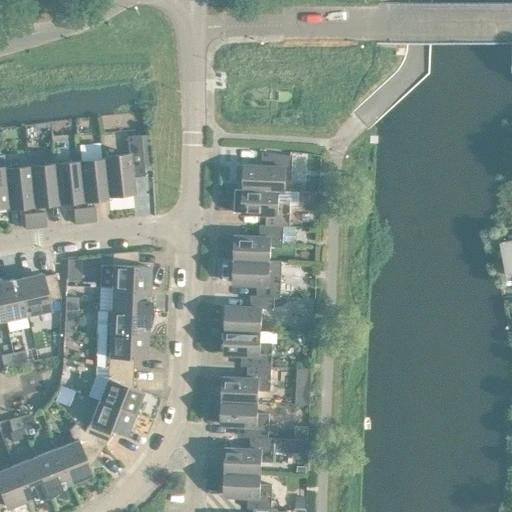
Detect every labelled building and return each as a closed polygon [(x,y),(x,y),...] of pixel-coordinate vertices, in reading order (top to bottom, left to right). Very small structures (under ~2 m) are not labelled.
[(147,134),(141,135),(144,168),(144,170),(151,170),(147,134)] [(103,156),(104,159),(108,195),(109,195),(133,192),(132,177),(131,177),(131,173),(134,169),(144,168),(141,135),(127,136),(129,154),(103,156)] [(244,165),(243,188),(279,190),(279,191),(285,191),(286,179),(292,179),(293,155),(269,152),(268,166),(244,165)] [(0,205),(8,205),(9,205),(5,169),(6,168),(5,166),(4,154),(0,154),(0,205)] [(104,159),(80,161),(84,200),(109,197),(109,195),(108,195),(104,159)] [(80,161),(55,164),(59,202),(84,200),(80,161)] [(55,164),(30,166),(34,204),(59,202),(55,164)] [(30,166),(6,168),(5,169),(9,205),(8,205),(8,207),(34,204),(30,166)] [(266,213),(266,225),(284,226),(290,226),(291,202),(279,201),(279,191),(279,190),(243,188),(235,188),(234,212),(266,213)] [(95,207),(84,208),(86,223),(96,222),(95,207)] [(86,223),(84,208),(74,209),(75,224),(86,223)] [(45,211),(35,212),(36,228),(47,227),(45,211)] [(36,228),(35,212),(24,213),(26,229),(36,228)] [(235,235),(234,259),(270,260),(271,247),(283,247),(283,234),(284,226),(266,225),(260,224),(259,236),(235,235)] [(284,226),(283,234),(295,235),(296,226),(290,226),(284,226)] [(511,272),(511,238),(503,240),(509,273),(511,272)] [(112,287),(112,288),(149,289),(150,266),(138,265),(139,251),(113,254),(113,265),(101,264),(100,286),(112,287)] [(101,255),(101,264),(113,265),(113,254),(101,255)] [(257,284),(257,295),(275,296),(281,297),(281,275),(269,275),(270,260),(234,259),(233,283),(257,284)] [(43,274),(20,279),(28,315),(51,310),(49,301),(61,298),(56,274),(44,276),(43,274)] [(20,279),(0,279),(0,293),(6,320),(28,315),(20,279)] [(112,288),(111,310),(153,312),(149,290),(149,289),(112,288)] [(226,306),(225,329),(261,331),(262,308),(274,308),(275,296),(257,295),(251,295),(250,307),(226,306)] [(66,297),(65,309),(78,310),(79,298),(66,297)] [(78,310),(65,309),(65,322),(78,322),(78,310)] [(111,310),(110,333),(147,335),(147,334),(148,334),(153,312),(111,310)] [(248,354),(248,366),(271,367),(272,343),(260,342),(261,331),(225,329),(224,353),(248,354)] [(110,333),(108,367),(123,371),(133,371),(134,358),(146,358),(147,335),(110,333)] [(25,350),(13,353),(16,365),(28,363),(25,350)] [(16,365),(13,353),(1,355),(4,368),(16,365)] [(223,377),(222,400),(258,402),(258,391),(270,391),(271,367),(248,366),(247,378),(223,377)] [(108,378),(99,400),(134,413),(143,391),(133,388),(133,371),(123,371),(108,367),(108,378)] [(297,368),(296,377),(311,378),(311,369),(297,368)] [(61,386),(56,401),(67,405),(72,390),(61,386)] [(91,422),(85,431),(102,449),(115,431),(126,435),(134,413),(99,400),(91,422)] [(245,437),(250,437),(268,437),(270,413),(257,413),(258,402),(222,400),(221,424),(245,425),(245,437)] [(33,413),(21,416),(24,428),(36,425),(33,413)] [(24,428),(21,416),(9,419),(12,432),(24,428)] [(269,424),(269,434),(277,435),(278,424),(269,424)] [(36,425),(24,428),(27,437),(35,435),(38,430),(36,425)] [(78,439),(57,448),(70,483),(92,474),(89,467),(102,449),(85,431),(78,439)] [(226,447),(225,471),(261,473),(261,462),(273,462),(274,438),(268,437),(250,437),(250,449),(226,447)] [(274,438),(274,452),(293,452),(294,438),(274,438)] [(57,448),(35,456),(50,495),(70,483),(57,448)] [(35,456),(14,465),(28,500),(28,499),(50,495),(35,456)] [(28,500),(14,465),(0,470),(0,497),(1,497),(6,508),(28,500)] [(247,508),(253,508),(271,508),(272,484),(260,484),(261,473),(225,471),(224,495),(248,496),(247,508)] [(295,496),(295,509),(305,509),(305,496),(295,496)]
